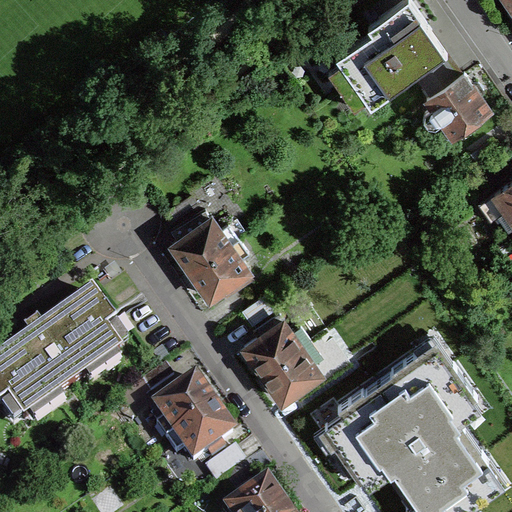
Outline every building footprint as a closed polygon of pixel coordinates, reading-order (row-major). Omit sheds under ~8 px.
[(448,53),(411,0),(400,0),(367,23),(373,32),(338,57),(342,62),(328,72),(355,109),(365,102),(369,108),(448,53)] [(511,0),(502,0),(511,13),(511,0)] [(465,69),(423,99),(453,140),(494,110),(465,69)] [(511,181),(492,195),(511,223),(511,181)] [(214,215),(168,247),(209,306),(255,274),(214,215)] [(94,283),(0,347),(0,410),(12,427),(123,351),(107,328),(120,319),(94,283)] [(284,317),(240,347),(282,408),(326,378),(284,317)] [(342,420),(315,439),(328,457),(337,451),(362,486),(380,472),(383,471),(392,483),(395,481),(417,511),(445,511),(469,495),(464,487),(490,469),(462,429),(484,414),(437,346),(338,415),(342,420)] [(195,372),(149,404),(192,466),(238,434),(195,372)] [(300,511),(272,473),(225,507),(228,511),(300,511)]
